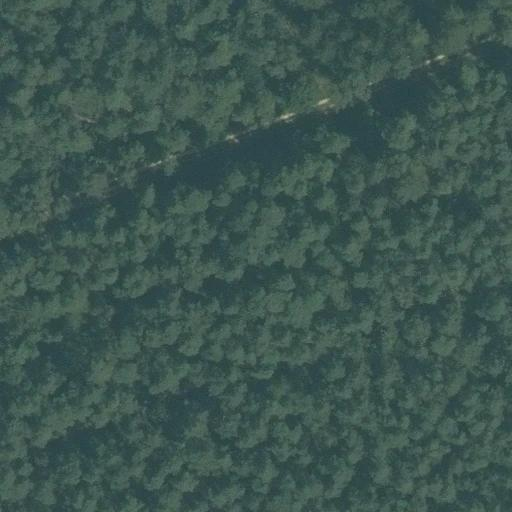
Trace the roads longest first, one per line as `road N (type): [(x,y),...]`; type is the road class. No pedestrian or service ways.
road 1 (unknown): [(511,266),(0,455)]
road 2 (track): [(0,225),(511,37)]
road 3 (track): [(262,0),(315,108)]
